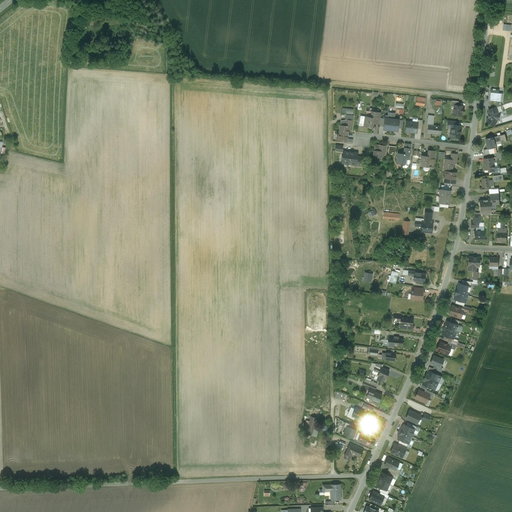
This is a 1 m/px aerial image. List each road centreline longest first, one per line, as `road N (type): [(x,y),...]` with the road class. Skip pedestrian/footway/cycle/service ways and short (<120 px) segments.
road 1 (residential): [(366,474),(0,488)]
road 2 (tertiary): [(366,474),(437,311),(455,246)]
road 3 (tertiary): [(471,148),(489,0)]
